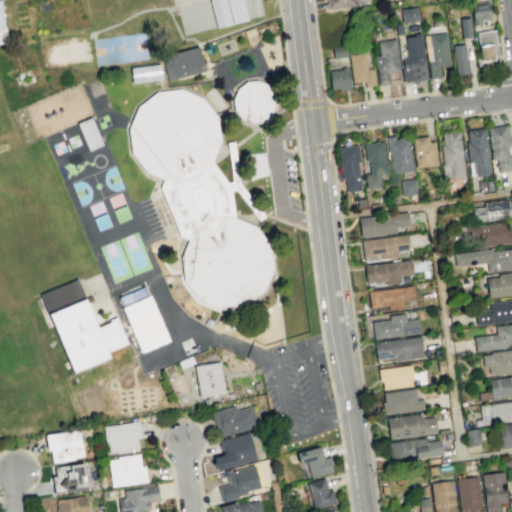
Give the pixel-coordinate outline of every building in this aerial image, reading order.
[(245,22),(240,0),(209,0),(216,29),(245,22)] [(325,0),(327,9),(357,5),(356,0),(325,0)] [(0,41),(9,40),(2,1),(0,1),(0,41)] [(470,3),(472,24),(480,23),(480,19),(489,18),(487,1),(470,3)] [(399,9),(401,23),(418,20),(416,6),(399,9)] [(458,18),(461,37),(471,36),(468,17),(458,18)] [(475,31),(480,60),(497,58),(493,29),(475,31)] [(404,36),(405,48),(403,48),(404,57),(400,58),(402,69),(401,69),(403,82),(412,80),(413,84),(416,86),(423,85),(424,82),(424,79),(426,78),(419,32),(413,33),(413,35),(404,36)] [(422,35),(429,78),(439,77),(438,67),(449,65),(445,32),(422,35)] [(373,55),(374,69),(376,69),(378,85),(389,83),(387,73),(399,72),(394,39),(376,41),(378,55),(373,55)] [(451,45),(463,44),(467,73),(455,75),(451,45)] [(331,47),(333,58),(346,56),(345,45),(331,47)] [(205,72),(198,47),(161,57),(168,82),(205,72)] [(348,55),(351,82),(363,81),(364,86),(374,85),(372,68),(366,69),(363,52),(348,55)] [(132,83),(131,67),(158,65),(159,81),(132,83)] [(327,71),(330,92),(349,89),(346,68),(327,71)] [(266,120),(275,107),(273,91),(259,81),(243,83),(233,94),(232,107),(238,118),(247,123),(266,120)] [(155,91),(180,88),(201,98),(216,117),(220,140),(211,161),(230,187),(233,217),(254,226),(268,244),(272,269),(261,291),(244,305),(219,309),(197,300),(182,281),(179,256),(186,239),(178,235),(158,187),(161,180),(144,171),(129,152),(126,128),(135,106),(155,91)] [(486,127),(505,125),(508,146),(506,146),(507,156),(510,155),(511,170),(497,172),(496,159),(490,160),(486,127)] [(465,130),(467,141),(464,141),(469,176),(489,173),(483,127),(465,130)] [(440,133),(442,144),(439,145),(442,164),(440,164),(441,173),(447,178),(464,176),(458,131),(440,133)] [(385,137),(387,153),(389,152),(391,173),(412,170),(408,137),(406,138),(405,136),(397,137),(397,138),(393,139),(393,135),(385,137)] [(410,138),(426,136),(427,141),(433,141),(436,164),(415,167),(410,138)] [(362,143),(364,161),(367,160),(368,173),(363,174),(366,189),(380,187),(379,174),(386,173),(382,141),(362,143)] [(337,147),(339,162),(337,162),(337,168),(339,168),(341,180),(344,179),(346,191),(360,189),(356,162),(359,161),(356,144),(337,147)] [(399,180),(401,196),(416,193),(413,178),(399,180)] [(484,181),(486,191),(492,190),(490,180),(484,181)] [(470,208),(482,206),(482,201),(507,199),(509,217),(472,222),(470,208)] [(357,218),(406,211),(406,213),(407,222),(407,225),(394,227),(395,233),(359,236),(357,218)] [(481,231),(483,246),(511,242),(511,235),(511,228),(503,229),(502,222),(476,225),(478,232),(481,231)] [(405,234),(407,249),(395,250),(396,257),(380,258),(380,254),(362,257),(360,240),(405,234)] [(452,253),(454,266),(485,262),(486,271),(511,268),(511,248),(490,251),(490,248),(452,253)] [(363,265),(365,282),(383,280),(383,284),(399,282),(398,276),(411,274),(408,259),(363,265)] [(484,278),(497,276),(497,274),(511,271),(511,294),(487,297),(484,278)] [(73,376),(113,359),(111,353),(129,346),(118,321),(100,329),(79,280),(39,297),(73,376)] [(366,291),(368,308),(386,305),(387,309),(403,307),(402,301),(414,299),(411,285),(366,291)] [(117,295),(120,305),(146,297),(143,288),(117,295)] [(170,344),(149,296),(122,308),(142,356),(170,344)] [(488,308),(487,302),(511,298),(511,320),(474,325),(472,310),(488,308)] [(387,315),(388,319),(370,321),(372,339),(418,333),(416,318),(404,320),(403,313),(387,315)] [(472,336),(474,351),(505,347),(505,343),(511,342),(511,323),(494,326),(495,334),(472,336)] [(373,342),(418,336),(421,356),(396,360),(393,358),(393,357),(375,359),(373,342)] [(480,355),(489,354),(489,352),(511,348),(511,373),(492,376),(491,373),(488,373),(487,366),(481,367),(480,355)] [(435,360),(437,372),(443,371),(442,359),(435,360)] [(217,362),(190,366),(195,399),(221,395),(217,362)] [(376,369),(378,381),(380,381),(381,389),(412,385),(409,364),(376,369)] [(511,374),(487,379),(489,399),(511,395),(511,374)] [(413,388),(414,399),(421,399),(423,409),(381,414),(380,402),(383,401),(382,392),(413,388)] [(511,400),(488,404),(490,424),(511,421),(511,400)] [(239,410),(239,406),(214,413),(220,435),(234,431),(235,435),(249,431),(248,426),(259,423),(255,406),(239,410)] [(385,418),(388,439),(435,433),(433,416),(420,418),(419,413),(385,418)] [(511,422),(511,446),(498,448),(494,425),(511,422)] [(106,427),(109,455),(148,451),(145,423),(106,427)] [(464,431),(477,428),(479,443),(466,445),(464,431)] [(56,464),(51,437),(84,431),(89,458),(56,464)] [(225,456),(221,442),(253,433),(260,460),(220,471),(217,458),(225,456)] [(387,442),(390,462),(440,454),(438,439),(424,441),(424,437),(387,442)] [(323,448),(305,453),(313,480),(337,472),(333,459),(327,460),(323,448)] [(146,483),(109,487),(106,460),(115,458),(115,456),(138,453),(140,466),(144,465),(146,483)] [(511,456),(511,467),(506,470),(501,462),(511,456)] [(57,477),(62,476),(61,468),(91,464),(95,489),(60,494),(57,477)] [(229,483),(225,471),(230,469),(231,473),(252,466),(259,486),(245,491),(245,493),(221,501),(216,487),(229,483)] [(480,474),(484,511),(499,511),(499,506),(497,506),(496,501),(505,501),(501,471),(480,474)] [(458,511),(454,478),(475,476),(480,508),(474,510),(474,511),(458,511)] [(335,502),(331,489),(326,490),(323,477),(305,482),(312,509),(335,502)] [(429,482),(432,511),(455,511),(450,479),(429,482)] [(122,511),(121,499),(127,499),(126,491),(160,487),(161,501),(152,502),(152,511),(122,511)] [(61,511),(60,501),(89,496),(91,511),(61,511)] [(417,498),(418,511),(428,511),(427,497),(417,498)] [(220,511),(219,506),(244,500),(244,503),(256,500),(258,511),(220,511)]
